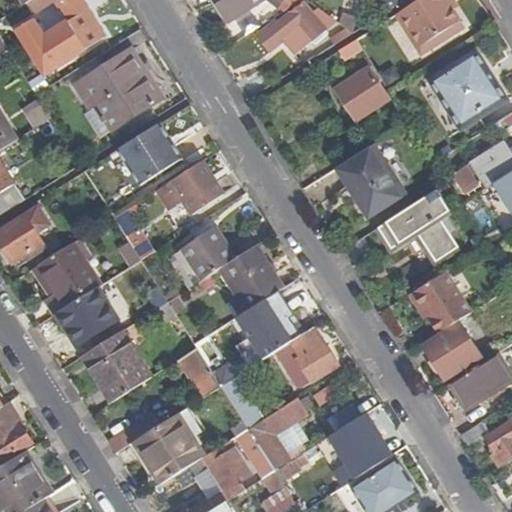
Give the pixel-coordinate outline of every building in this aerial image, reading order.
[(65,0),(69,5),(63,9),(71,23),(47,38),(37,21),(19,32),(39,64),(50,57),(58,71),(107,39),(82,0),(65,0)] [(56,0),(63,9),(69,5),(65,0),(56,0)] [(214,0),(233,26),(267,3),(280,12),(288,0),(214,0)] [(347,0),(345,11),(360,14),(363,0),(347,0)] [(452,0),(425,0),(398,17),(422,56),(464,30),(453,12),(448,4),(453,1),(452,0)] [(453,1),(448,4),(453,12),(458,9),(453,1)] [(303,6),(279,26),(289,36),(300,27),(314,42),(326,32),(303,6)] [(308,58),(312,63),(355,35),(349,31),(322,48),(308,58)] [(0,53),(8,48),(0,34),(0,53)] [(358,42),(340,53),(347,63),(365,51),(358,42)] [(133,51),(77,86),(94,112),(99,109),(114,132),(165,100),(133,51)] [(511,100),(490,56),(440,81),(462,126),(511,100)] [(32,69),(25,74),(31,84),(41,77),(35,67),(32,69)] [(370,72),(337,93),(357,124),(390,102),(370,72)] [(31,84),(38,95),(50,87),(43,76),(41,77),(31,84)] [(54,120),(43,102),(30,110),(41,128),(54,120)] [(0,153),(16,143),(0,117),(0,153)] [(173,142),(163,126),(113,157),(136,193),(185,162),(176,148),(171,151),(168,145),(173,142)] [(176,148),(173,142),(168,145),(171,151),(176,148)] [(377,145),(342,167),(353,184),(358,192),(353,195),(370,218),(408,194),(377,145)] [(496,185),(511,175),(511,156),(504,145),(474,165),(489,189),(496,185)] [(183,197),(195,216),(220,200),(209,182),(215,178),(205,162),(174,182),(164,188),(174,203),(183,197)] [(0,218),(29,200),(20,185),(15,188),(0,163),(0,218)] [(480,185),(470,169),(455,179),(465,195),(480,185)] [(511,175),(496,185),(511,210),(511,175)] [(226,196),(215,178),(209,182),(220,200),(226,196)] [(353,184),(348,187),(353,195),(358,192),(353,184)] [(174,203),(164,188),(160,191),(169,206),(174,203)] [(452,212),(439,191),(379,230),(392,250),(407,241),(405,239),(416,232),(438,262),(462,248),(442,219),(452,212)] [(40,209),(0,235),(0,242),(15,266),(27,258),(30,263),(49,250),(38,233),(50,225),(40,209)] [(129,239),(134,236),(142,231),(134,218),(129,210),(116,218),(129,239)] [(202,240),(178,255),(197,286),(225,269),(238,261),(218,230),(210,235),(202,240)] [(199,235),(202,240),(210,235),(207,230),(199,235)] [(365,239),(355,245),(364,260),(374,254),(365,239)] [(73,245),(82,260),(89,256),(80,241),(73,245)] [(99,290),(101,289),(82,260),(73,245),(42,265),(60,295),(51,300),(45,304),(54,319),(59,316),(99,290)] [(125,253),(134,268),(144,262),(134,247),(125,253)] [(251,310),(283,290),(257,248),(238,261),(225,269),(244,299),(251,310)] [(197,286),(178,255),(171,259),(174,264),(168,267),(185,293),(197,286)] [(32,271),(51,300),(60,295),(42,265),(32,271)] [(476,312),(450,271),(414,294),(439,335),(476,312)] [(99,290),(59,316),(78,346),(119,321),(99,290)] [(251,310),(244,299),(236,304),(243,315),(251,310)] [(263,316),(284,349),(302,338),(291,320),(300,315),(290,299),(263,316)] [(187,331),(170,303),(160,309),(178,336),(187,331)] [(461,328),(426,350),(445,381),(480,359),(461,328)] [(284,349),(276,354),(299,391),(339,366),(316,329),(302,338),(284,349)] [(115,403),(154,378),(124,332),(85,356),(115,403)] [(181,361),(204,399),(223,388),(199,350),(181,361)] [(511,383),(511,377),(498,356),(470,374),(474,379),(453,393),(466,413),(511,383)] [(231,361),(217,373),(227,385),(241,374),(231,361)] [(238,378),(223,388),(250,430),(264,421),(238,378)] [(264,421),(250,430),(277,472),(281,469),(292,462),(276,438),(309,418),(298,400),(264,421)] [(343,430),(361,419),(353,407),(329,422),(337,434),(343,430)] [(26,453),(35,447),(15,415),(7,420),(1,411),(0,411),(0,457),(5,466),(26,453)] [(180,414),(154,431),(152,432),(137,442),(164,484),(204,459),(207,457),(180,414)] [(343,430),(358,455),(360,454),(365,462),(352,470),(358,479),(395,456),(377,427),(372,430),(363,417),(361,419),(343,430)] [(148,421),(110,443),(118,454),(137,442),(136,440),(150,431),(152,432),(154,431),(148,421)] [(493,457),(501,470),(511,462),(511,422),(486,439),(497,455),(493,457)] [(461,437),(467,447),(483,437),(477,427),(461,437)] [(250,430),(239,437),(265,479),(277,472),(250,430)] [(358,455),(343,430),(337,434),(335,435),(350,459),(358,455)] [(211,501),(216,510),(227,503),(246,491),(242,485),(253,478),(230,442),(207,457),(204,459),(226,492),(211,501)] [(326,452),(321,444),(304,455),(309,463),(326,452)] [(5,466),(0,469),(0,509),(1,511),(24,511),(44,500),(52,495),(26,453),(5,466)] [(310,465),(309,463),(304,455),(292,462),(281,469),(287,479),(310,465)] [(354,489),(340,498),(350,511),(390,511),(396,508),(404,503),(420,492),(398,459),(354,489)] [(287,479),(281,469),(277,472),(282,482),(287,479)] [(301,511),(282,482),(277,472),(265,479),(276,499),(264,507),(267,511),(301,511)] [(24,511),(51,511),(44,500),(24,511)] [(212,511),(232,511),(227,503),(216,510),(212,511)] [(404,503),(396,508),(397,511),(403,511),(408,509),(404,503)]
